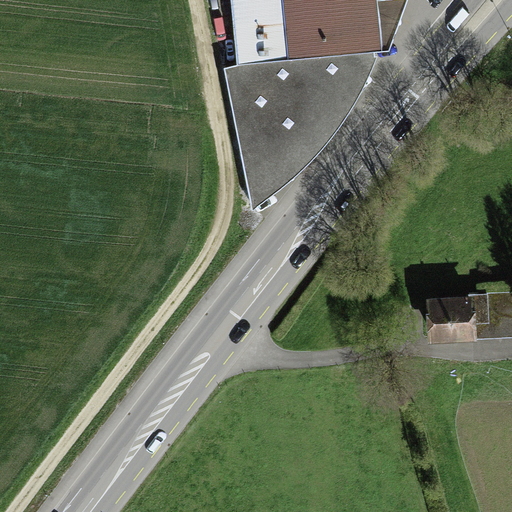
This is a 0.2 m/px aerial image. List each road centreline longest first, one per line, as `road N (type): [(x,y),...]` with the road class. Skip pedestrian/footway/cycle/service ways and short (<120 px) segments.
road 1 (track): [(198,0),(233,160),(230,222),(18,511)]
road 2 (primary): [(495,0),(186,361)]
road 3 (residential): [(466,353),(186,361)]
road 4 (primary): [(186,361),(63,511)]
